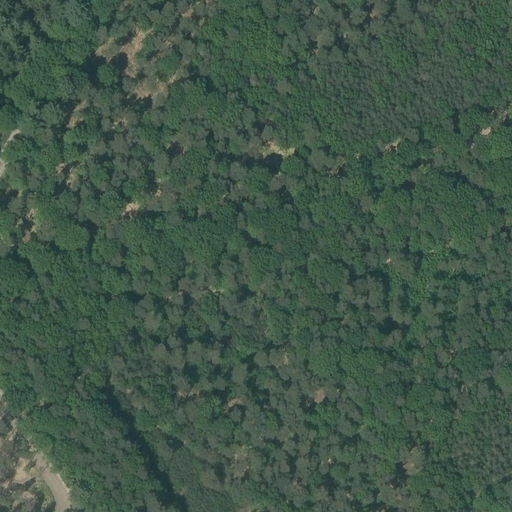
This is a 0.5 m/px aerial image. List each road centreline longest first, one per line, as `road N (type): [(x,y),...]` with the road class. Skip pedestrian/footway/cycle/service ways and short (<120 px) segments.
road 1 (track): [(463,511),(262,222)]
road 2 (track): [(262,222),(0,269)]
road 3 (track): [(511,172),(262,222)]
road 4 (track): [(231,0),(374,199)]
road 5 (track): [(0,158),(94,0)]
road 6 (track): [(67,508),(0,400)]
